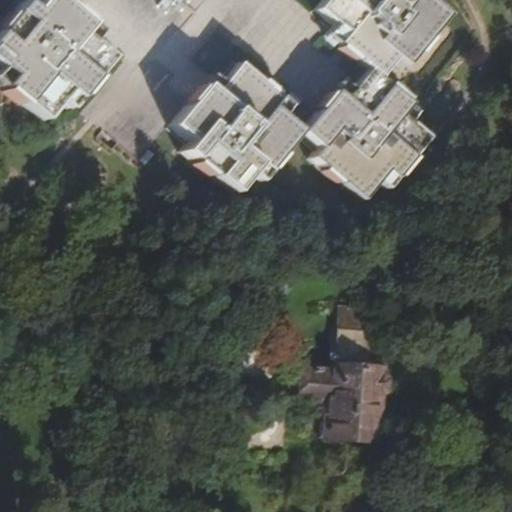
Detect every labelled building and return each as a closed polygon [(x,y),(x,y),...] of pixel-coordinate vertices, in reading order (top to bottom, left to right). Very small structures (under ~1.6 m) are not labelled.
[(96,33),(55,0),(38,0),(31,9),(22,1),(0,27),(0,88),(38,120),(54,101),(64,109),(107,59),(88,43),(96,33)] [(344,20),(336,30),(381,68),(393,53),(407,64),(452,7),(443,0),(322,0),(321,2),(344,20)] [(262,175),(308,124),(286,105),(293,96),(243,54),(226,74),(217,67),(175,118),(195,134),(186,144),(236,186),(252,167),(262,175)] [(370,64),(341,104),(332,96),(308,124),(320,137),(310,149),(364,191),(380,170),(390,177),(427,130),(408,115),(419,102),(370,64)] [(359,368),(363,320),(328,317),(324,370),(291,369),(289,399),(317,400),(316,419),(314,419),(313,430),(314,432),(368,435),(368,433),(370,395),(376,391),(377,379),(372,375),(372,369),(359,368)]
